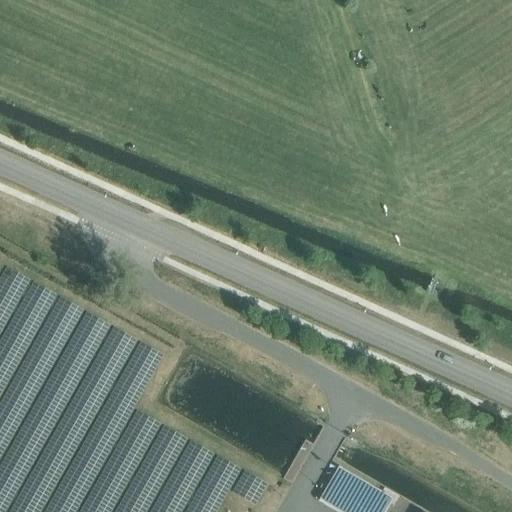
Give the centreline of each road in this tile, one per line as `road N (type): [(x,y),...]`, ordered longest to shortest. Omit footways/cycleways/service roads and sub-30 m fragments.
road 1 (unclassified): [(511,481),(122,270),(128,222)]
road 2 (tertiary): [(511,398),(128,222)]
road 3 (tertiary): [(128,222),(0,163)]
